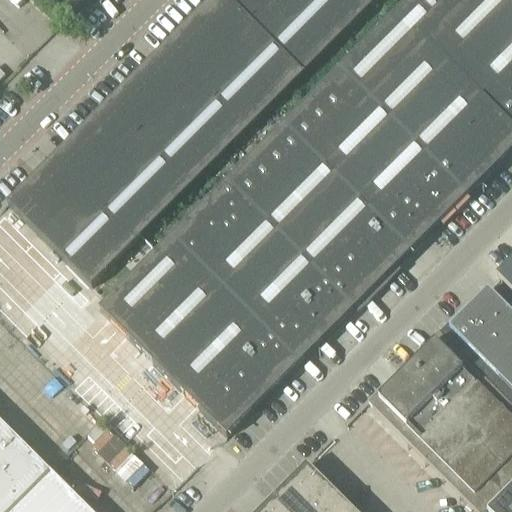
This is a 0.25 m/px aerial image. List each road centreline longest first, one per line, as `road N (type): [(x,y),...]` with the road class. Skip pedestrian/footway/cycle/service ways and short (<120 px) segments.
road 1 (unclassified): [(212,511),(511,213)]
road 2 (unclassified): [(0,159),(160,0)]
